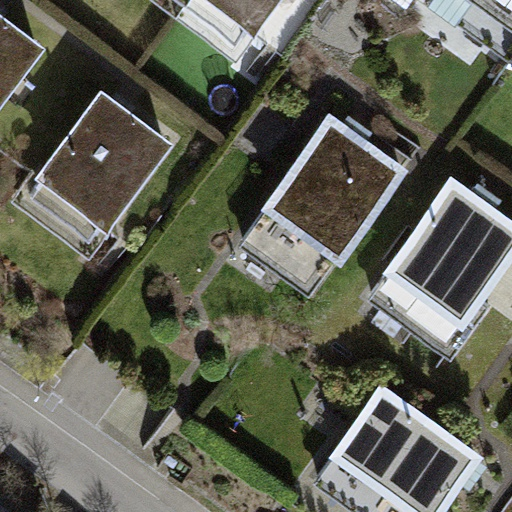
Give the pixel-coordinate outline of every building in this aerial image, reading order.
[(265,0),(230,0),(252,17),(265,0)] [(511,0),(430,0),(511,60),(511,0)] [(0,96),(45,40),(0,4),(0,96)] [(171,138),(101,84),(28,177),(98,231),(171,138)] [(400,174),(330,120),(257,213),(327,268),(400,174)] [(511,245),(511,218),(455,174),(382,267),(452,322),(511,245)] [(435,511),(480,455),(385,381),(336,442),(424,511),(435,511)] [(10,511),(0,503),(0,511),(10,511)]
